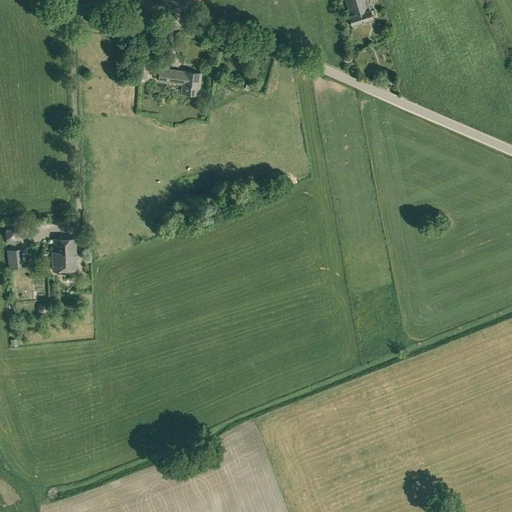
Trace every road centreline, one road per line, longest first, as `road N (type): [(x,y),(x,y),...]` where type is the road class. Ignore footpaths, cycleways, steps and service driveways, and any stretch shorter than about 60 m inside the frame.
road 1 (unclassified): [(511,150),(249,39),(64,0)]
road 2 (unknown): [(63,0),(73,28),(81,215),(73,226),(27,233)]
